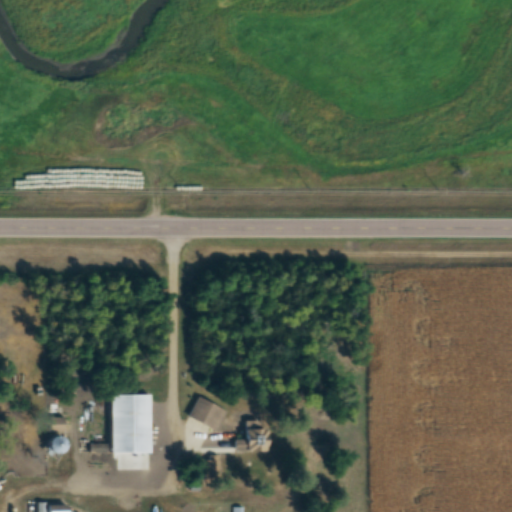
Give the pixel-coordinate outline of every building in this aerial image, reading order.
[(112,450),(110,395),(148,393),(150,448),(112,450)] [(222,410),(194,397),(184,417),(212,431),(222,410)] [(260,451),(260,425),(241,425),(241,439),(230,439),(230,451),(260,451)] [(59,445),(49,434),(38,444),(48,455),(59,445)] [(214,475),(214,456),(203,456),(203,475),(214,475)]
